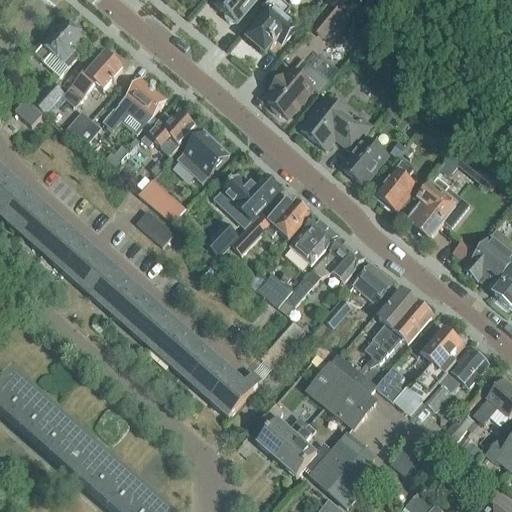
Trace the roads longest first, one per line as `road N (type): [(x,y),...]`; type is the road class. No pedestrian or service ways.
road 1 (residential): [(511,351),(101,0)]
road 2 (residential): [(207,511),(204,468),(194,452),(0,279)]
road 3 (residential): [(0,160),(231,363)]
